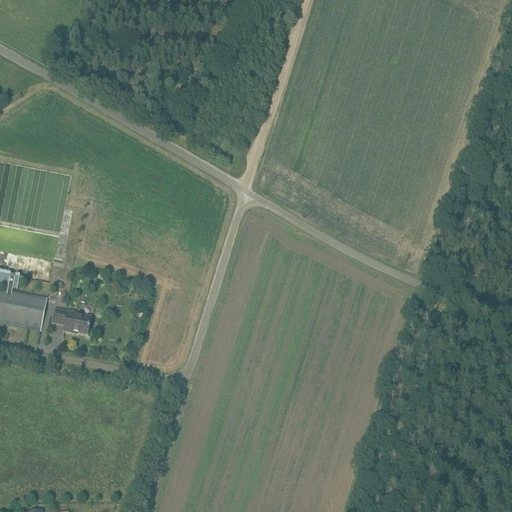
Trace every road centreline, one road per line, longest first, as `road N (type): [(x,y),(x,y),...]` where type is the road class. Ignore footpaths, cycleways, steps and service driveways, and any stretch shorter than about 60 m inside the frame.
road 1 (unclassified): [(511,322),(245,195)]
road 2 (unclassified): [(245,195),(0,54)]
road 3 (track): [(245,195),(304,0)]
road 4 (unclassified): [(183,382),(245,195)]
road 5 (unclassified): [(0,348),(183,382)]
road 6 (unclassified): [(183,382),(143,511)]
